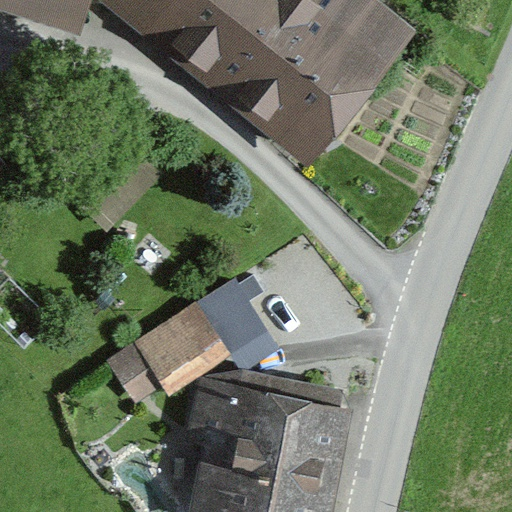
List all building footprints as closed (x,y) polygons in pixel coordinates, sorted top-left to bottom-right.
[(0,0),(80,24),(87,0),(0,0)] [(148,0),(309,129),(395,23),(366,0),(148,0)] [(137,151),(85,205),(102,222),(154,168),(137,151)] [(196,304),(115,357),(137,390),(217,336),(196,304)] [(212,433),(196,509),(212,511),(307,511),(331,389),(277,378),(273,399),(204,385),(195,429),(212,433)]
